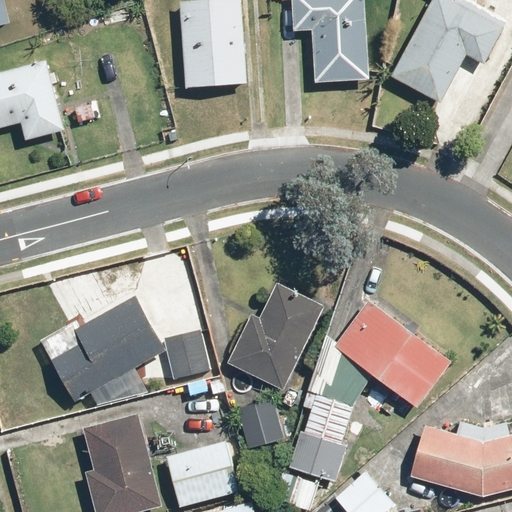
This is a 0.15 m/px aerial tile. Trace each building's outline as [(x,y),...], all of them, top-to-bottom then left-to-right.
[(186,89),(245,82),(234,0),(227,0),(176,6),(186,89)] [(286,0),(289,36),(304,35),(307,85),(365,82),(360,0),(286,0)] [(442,5),(432,0),(430,0),(389,81),(434,103),(458,55),(482,67),(499,32),(442,4),(442,5)] [(37,66),(0,76),(0,127),(15,123),(21,144),(57,133),(37,66)] [(243,362),(290,385),(331,304),(284,281),(243,362)] [(376,297),(342,341),(422,403),(456,358),(376,297)] [(81,393),(172,347),(152,307),(61,353),(81,393)] [(215,368),(205,329),(175,336),(185,375),(215,368)] [(315,391),(297,465),(341,475),(358,401),(315,391)] [(243,407),(250,445),(290,438),(283,399),(243,407)] [(118,511),(166,499),(143,411),(87,425),(109,511),(118,511)] [(489,493),(511,486),(511,433),(488,440),(432,424),(418,473),(489,493)] [(173,455),(186,505),(245,489),(232,440),(173,455)] [(328,484),(287,468),(277,495),(317,511),(328,484)] [(346,503),(355,511),(384,511),(396,500),(372,477),(346,503)] [(261,511),(258,500),(215,511),(261,511)]
